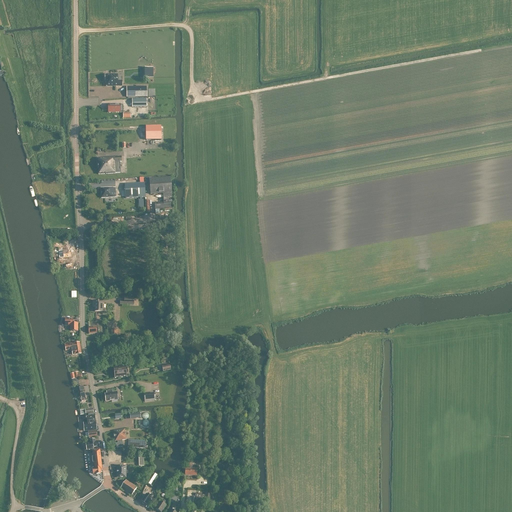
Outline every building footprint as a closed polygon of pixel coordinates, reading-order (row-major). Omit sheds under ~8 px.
[(152,76),(151,66),(142,66),(142,76),(152,76)] [(105,81),(106,81),(106,85),(122,85),(122,84),(122,79),(117,79),(117,73),(104,73),(104,79),(105,79),(105,81)] [(126,95),(146,95),(146,85),(126,85),(126,95)] [(146,97),(131,98),(132,106),(146,105),(146,97)] [(119,103),(107,103),(107,111),(119,111),(119,103)] [(160,124),(145,125),(145,138),(161,138),(160,124)] [(116,171),(124,171),(123,154),(120,155),(120,159),(114,159),(115,171),(116,171)] [(120,159),(120,155),(96,156),(97,172),(115,171),(114,159),(120,159)] [(162,192),(171,191),(170,176),(149,177),(150,193),(162,192)] [(125,196),(144,195),(143,181),(124,182),(125,196)] [(100,196),(115,195),(115,185),(107,186),(107,185),(100,186),(100,196)] [(171,194),(171,191),(162,192),(163,201),(170,200),(169,195),(171,194)] [(59,254),(64,254),(64,258),(73,258),(73,251),(73,248),(73,240),(65,241),(65,247),(59,247),(59,254)] [(103,310),(103,302),(98,302),(98,299),(92,299),(92,302),(94,302),(94,310),(103,310)] [(77,330),(77,322),(72,322),(72,317),(64,317),(64,324),(70,324),(70,330),(72,330),(73,330),(74,330),(77,330)] [(72,353),(81,352),(79,341),(73,342),(73,341),(64,342),(65,349),(71,348),(72,353)] [(126,375),(125,364),(113,366),(114,377),(126,375)] [(89,394),(87,385),(83,386),(83,385),(78,386),(79,388),(78,391),(80,397),(81,399),(81,400),(86,399),(85,395),(89,394)] [(104,393),(105,400),(117,399),(116,391),(111,392),(111,390),(111,389),(106,390),(107,390),(107,392),(104,393)] [(144,400),(154,399),(154,391),(143,393),(144,400)] [(85,414),(86,418),(82,419),(83,430),(96,428),(95,420),(94,413),(85,414)] [(121,438),(125,438),(124,428),(113,429),(114,440),(117,439),(117,441),(115,442),(116,446),(122,445),(121,438)] [(92,447),(98,446),(97,440),(94,441),(94,438),(89,439),(89,442),(85,443),(86,449),(93,448),(92,447)] [(128,446),(145,447),(145,439),(128,438),(128,446)] [(100,471),(100,469),(102,468),(99,448),(87,449),(87,453),(88,452),(90,469),(92,469),(92,471),(94,472),(95,472),(97,472),(99,472),(100,471)] [(125,476),(125,471),(127,471),(127,470),(125,470),(125,465),(116,465),(116,476),(125,476)] [(147,482),(152,485),(156,478),(158,475),(153,472),(151,475),(147,482)] [(136,486),(125,479),(120,487),(130,494),(133,496),(136,492),(134,490),(136,486)] [(202,501),(209,502),(211,492),(205,491),(202,501)] [(141,500),(146,503),(151,497),(146,493),(141,500)] [(192,501),(202,503),(203,496),(194,495),(192,501)] [(160,500),(157,504),(155,507),(160,511),(165,504),(160,500)] [(171,509),(170,511),(169,511),(168,511),(176,511),(177,511),(179,501),(172,500),(171,509)]
